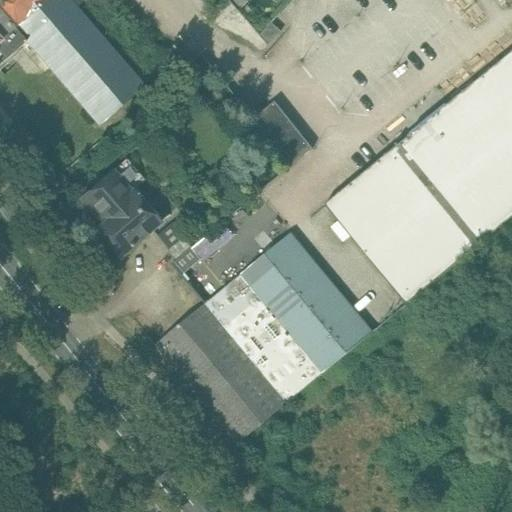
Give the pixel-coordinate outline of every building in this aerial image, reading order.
[(0,0),(0,63),(26,41),(99,125),(144,86),(69,0),(0,0)] [(372,167),(326,203),(339,220),(352,235),(405,302),(406,301),(408,303),(511,218),(511,50),(457,95),(401,141),(372,167)] [(275,101),(253,119),(290,167),(313,149),(275,101)] [(125,159),(95,185),(80,198),(102,224),(95,231),(119,258),(159,222),(132,191),(144,180),(125,159)] [(68,170),(60,160),(44,172),(51,182),(68,170)] [(288,402),(372,332),(366,324),(291,233),(205,304),(288,402)] [(193,246),(185,237),(168,251),(177,260),(193,246)] [(205,304),(155,345),(237,444),(288,402),(205,304)]
